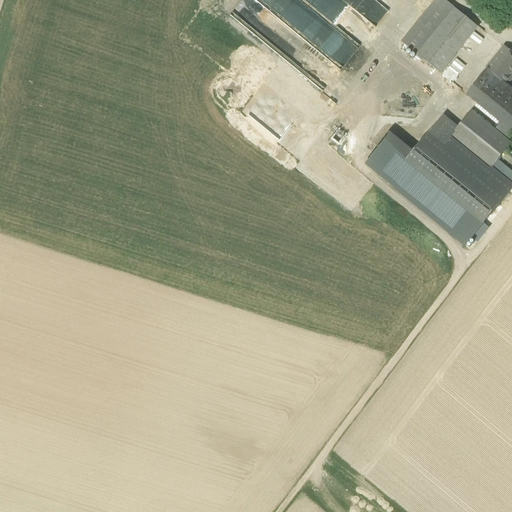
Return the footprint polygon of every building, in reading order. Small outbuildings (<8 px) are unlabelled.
[(374,0),(350,0),(347,3),(375,28),(389,13),(374,0)] [(417,55),(455,9),(444,0),(436,0),(402,42),(417,55)] [(417,55),(440,74),(478,28),(455,9),(417,55)] [(511,54),(505,48),(497,58),(511,71),(511,54)] [(501,123),(511,132),(511,89),(506,85),(511,77),(511,71),(497,58),(466,95),(501,123)] [(492,167),(498,161),(511,144),(508,141),(495,131),(472,113),(459,129),(451,138),(490,169),(492,167)] [(511,190),(511,183),(492,167),(490,169),(451,138),(459,129),(443,116),(414,152),(405,163),(483,226),(511,190)] [(495,131),(508,141),(511,136),(511,132),(501,123),(495,131)] [(340,143),(345,137),(338,131),(333,138),(340,143)] [(390,133),(363,165),(465,248),(483,226),(405,163),(414,152),(390,133)] [(492,167),(511,183),(511,172),(498,161),(492,167)] [(342,479),(359,495),(365,488),(348,473),(342,479)]
